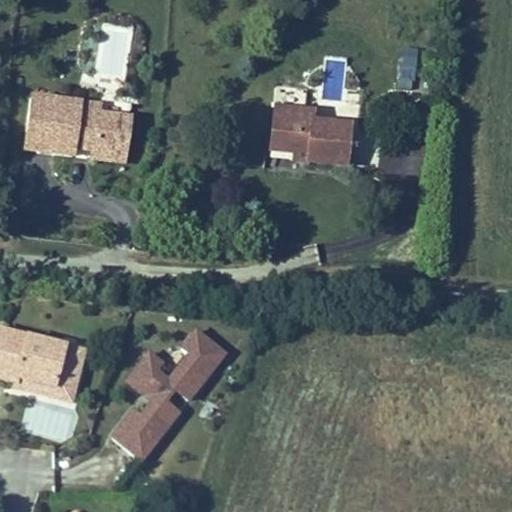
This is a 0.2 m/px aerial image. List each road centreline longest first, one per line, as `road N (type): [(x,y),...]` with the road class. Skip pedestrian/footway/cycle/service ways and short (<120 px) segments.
road 1 (track): [(255,272),(511,296)]
road 2 (residential): [(0,259),(255,272)]
